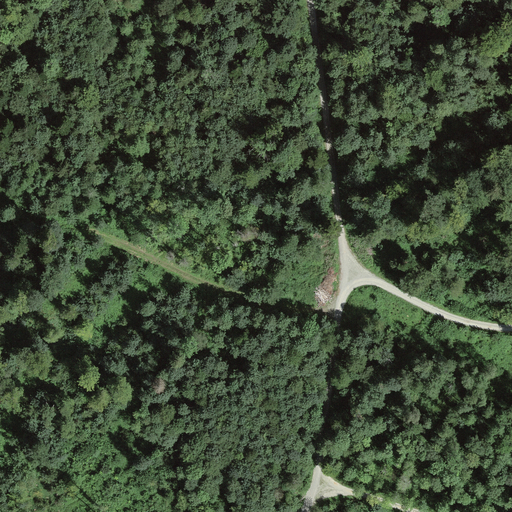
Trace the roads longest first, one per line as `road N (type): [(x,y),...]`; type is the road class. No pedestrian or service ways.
road 1 (track): [(310,0),(345,270),(306,511)]
road 2 (track): [(345,270),(441,314),(511,327)]
